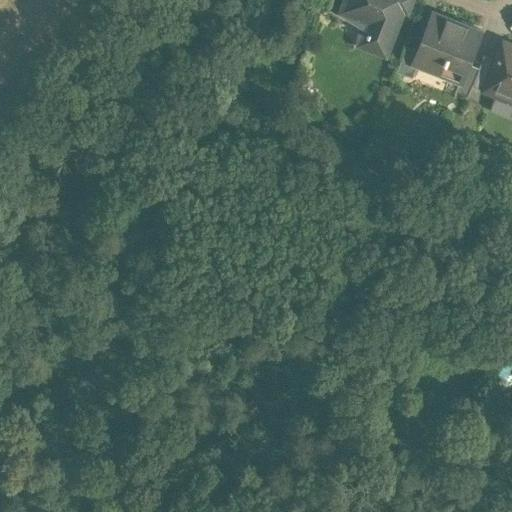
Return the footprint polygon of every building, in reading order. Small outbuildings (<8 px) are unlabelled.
[(410,0),(344,0),(339,13),(369,25),(361,47),(384,56),(402,12),(406,13),(410,0)] [(480,33),(431,14),(424,33),(426,34),(418,53),(413,66),(416,67),(459,84),(460,84),(466,67),(480,33)] [(511,47),(502,43),(494,63),(493,65),(504,69),(497,88),(507,92),(507,97),(509,102),(511,104),(511,47)] [(405,48),(395,74),(411,80),(416,67),(413,66),(418,53),(405,48)] [(494,63),(483,59),(477,72),(471,90),(493,98),(497,88),(504,69),(493,65),(494,63)] [(477,72),(466,67),(460,84),(459,84),(454,97),(466,101),(471,90),(477,72)]
